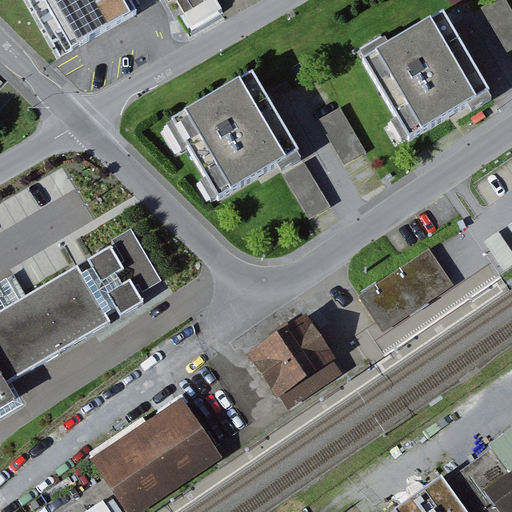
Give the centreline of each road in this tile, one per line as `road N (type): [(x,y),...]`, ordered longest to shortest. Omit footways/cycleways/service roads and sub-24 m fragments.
road 1 (residential): [(511,134),(320,268),(265,281)]
road 2 (residential): [(80,121),(231,272),(265,281)]
road 3 (residential): [(288,0),(80,121)]
